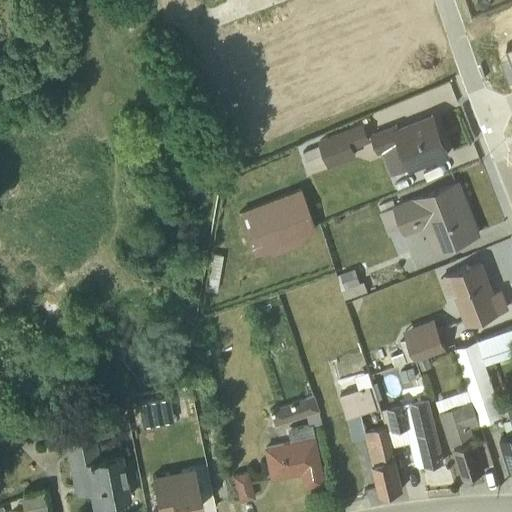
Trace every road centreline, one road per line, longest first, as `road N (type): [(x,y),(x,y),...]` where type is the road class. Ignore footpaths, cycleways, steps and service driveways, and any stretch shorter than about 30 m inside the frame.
road 1 (track): [(68,160),(94,51),(77,0)]
road 2 (residential): [(487,113),(444,0)]
